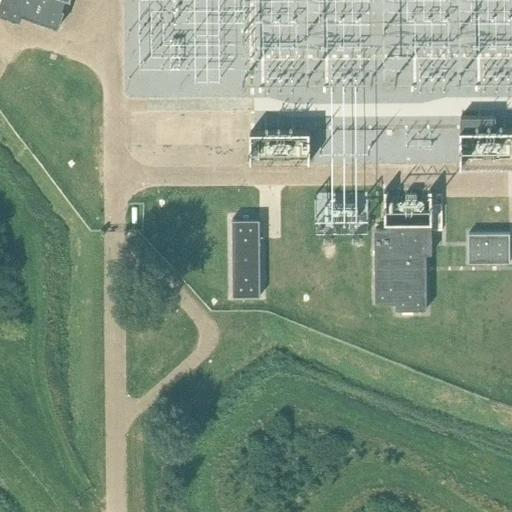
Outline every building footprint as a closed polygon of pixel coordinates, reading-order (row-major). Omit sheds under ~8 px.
[(0,0),(0,14),(21,22),(23,15),(59,28),(65,9),(62,8),(64,0),(0,0)] [(461,130),(461,172),(511,171),(511,129),(496,130),(496,116),(461,116),(461,130)] [(310,131),(250,132),(251,167),(310,166),(310,131)] [(386,218),(386,192),(388,192),(388,191),(387,191),(387,189),(385,189),(385,223),(387,223),(387,229),(375,229),(376,303),(396,303),(396,309),(426,309),(426,253),(431,253),(432,230),(442,230),(442,204),(432,204),(432,189),(430,189),(430,190),(429,190),(429,191),(430,191),(431,218),(386,218)] [(237,295),(264,295),(264,218),(237,218),(237,295)] [(469,263),(510,262),(510,233),(469,233),(469,263)]
